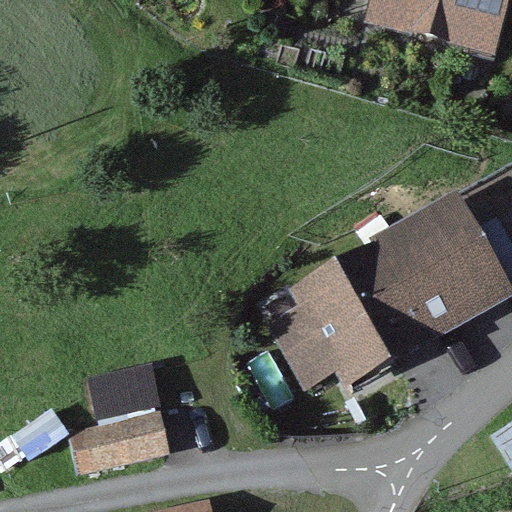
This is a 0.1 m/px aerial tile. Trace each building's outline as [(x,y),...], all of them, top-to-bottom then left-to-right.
[(511,90),(511,23),(410,5),(388,0),(373,78),(510,103),(511,90)] [(511,23),(511,0),(410,0),(410,5),(511,23)] [(418,386),(511,335),(511,309),(464,221),(360,278),(418,386)] [(418,386),(360,278),(294,313),(364,443),(430,408),(418,386)] [(109,406),(77,414),(89,458),(180,434),(157,344),(97,360),(109,406)]
